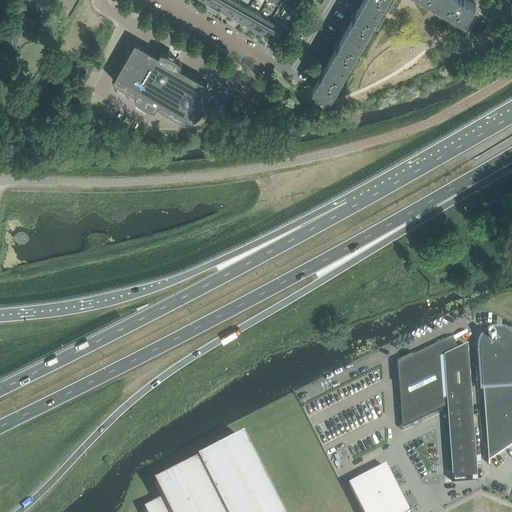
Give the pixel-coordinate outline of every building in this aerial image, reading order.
[(210,0),(209,3),(220,9),(225,0),(210,0)] [(225,0),(220,9),(231,15),(238,3),(233,0),(225,0)] [(380,12),(386,0),(362,0),(362,1),(380,12)] [(439,0),(436,5),(466,22),(476,4),(467,0),(439,0)] [(363,40),(380,12),(362,1),(355,13),(354,13),(351,17),(353,18),(346,30),(363,40)] [(242,22),(249,9),(238,3),(231,15),(242,22)] [(293,9),(285,4),(283,8),(290,12),(293,9)] [(260,15),(249,9),(242,22),(252,28),(260,15)] [(252,28),(263,34),(270,21),(260,15),(252,28)] [(270,21),(263,34),(274,40),(274,41),(276,37),(281,40),(281,41),(289,27),(288,27),(280,22),(280,21),(277,25),(270,21)] [(347,69),(363,40),(346,30),(339,42),(337,41),(334,46),(336,47),(329,59),(347,69)] [(127,55),(113,80),(116,82),(123,86),(124,87),(137,94),(135,98),(137,100),(139,103),(140,103),(141,102),(148,107),(148,108),(152,109),(155,109),(157,106),(185,121),(187,117),(192,119),(196,117),(200,113),(204,109),(206,105),(208,100),(209,95),(209,89),(208,89),(205,87),(207,83),(179,67),(181,63),(179,61),(177,58),(176,58),(175,58),(168,54),(168,53),(164,52),(161,51),(159,55),(135,42),(131,48),(128,55),(127,55)] [(347,69),(329,59),(322,71),(321,70),(318,75),(320,76),(312,88),(330,98),(347,69)] [(482,355),(481,355),(489,464),(489,459),(511,443),(511,340),(506,337),(505,337),(504,336),(503,336),(502,336),(501,336),(500,336),(499,335),(498,336),(497,336),(496,336),(495,336),(494,336),(493,336),(492,337),(491,337),(490,338),(489,338),(489,339),(488,339),(487,340),(486,341),(486,342),(485,342),(485,343),(484,344),(484,345),(483,345),(483,346),(483,347),(483,348),(482,349),(482,350),(482,351),(482,352),(482,353),(482,354),(482,355)] [(448,409),(453,483),(478,481),(468,348),(459,352),(453,340),(398,366),(402,431),(440,413),(448,409)] [(348,511),(299,414),(156,487),(164,502),(145,511),(144,511),(348,511)] [(349,489),(361,511),(408,511),(401,496),(400,497),(396,488),(387,470),(386,470),(350,488),(349,489)]
